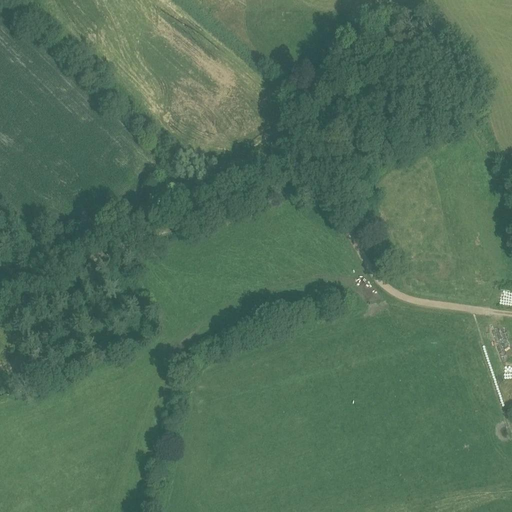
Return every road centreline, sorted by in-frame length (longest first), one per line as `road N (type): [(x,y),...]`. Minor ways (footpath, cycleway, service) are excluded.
road 1 (track): [(303,179),(268,182),(0,290)]
road 2 (track): [(511,314),(388,291),(303,179)]
